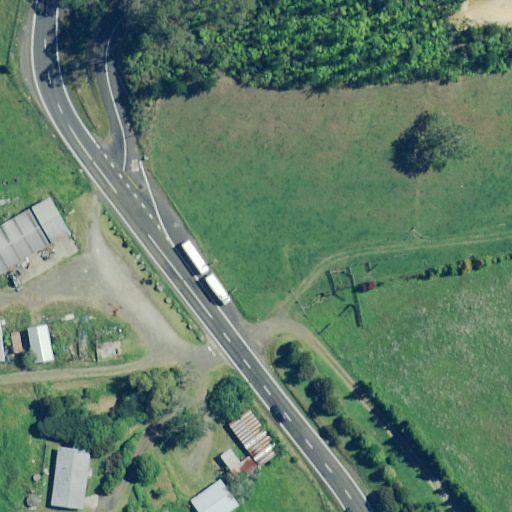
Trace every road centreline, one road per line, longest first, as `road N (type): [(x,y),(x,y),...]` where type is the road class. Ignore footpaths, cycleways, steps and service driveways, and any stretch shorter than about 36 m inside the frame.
road 1 (primary): [(112,189),(358,511)]
road 2 (primary): [(47,0),(47,74),(58,108),(112,189)]
road 3 (unclassified): [(112,189),(125,161),(106,62),(124,0)]
